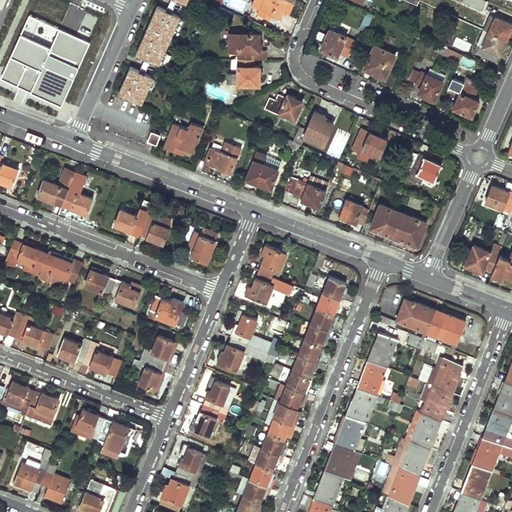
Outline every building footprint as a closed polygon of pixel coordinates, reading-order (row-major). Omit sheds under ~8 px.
[(176,0),(169,0),(166,9),(172,11),(176,0)] [(287,12),(292,0),(261,0),(256,13),(269,19),(272,13),(278,15),(280,9),(287,12)] [(157,5),(136,52),(145,56),(151,59),(162,63),(167,51),(164,50),(174,27),(177,29),(183,16),(172,11),(166,9),(157,5)] [(91,41),(31,13),(1,79),(28,90),(63,105),(91,41)] [(495,13),(488,28),(505,35),(511,20),(495,13)] [(319,46),(336,53),(337,49),(344,53),(352,37),(328,26),(319,46)] [(498,50),(505,35),(488,28),(481,42),(478,40),(474,48),(494,56),(497,49),(498,50)] [(233,57),(248,57),(248,49),(255,49),(255,31),(233,30),(233,57)] [(445,31),(441,40),(447,43),(451,33),(445,31)] [(363,65),(384,74),(394,51),(373,41),(363,65)] [(151,59),(145,56),(139,69),(145,72),(151,59)] [(247,64),(248,57),(233,57),(231,81),(254,82),(255,65),(247,64)] [(418,88),(434,95),(445,71),(429,64),(426,70),(420,67),(415,80),(420,82),(418,88)] [(130,65),(118,92),(141,102),(147,88),(150,89),(156,76),(145,72),(139,69),(130,65)] [(477,84),(452,73),(448,82),(459,87),(452,104),(471,112),(479,96),(473,93),(477,84)] [(267,97),(262,108),(277,114),(278,111),(292,118),(300,100),(285,93),(283,97),(276,94),(273,99),(267,97)] [(312,109),(301,135),(322,144),(333,118),(312,109)] [(248,121),(241,118),(239,123),(247,126),(248,121)] [(172,122),(163,146),(180,153),(182,148),(191,151),(201,125),(189,120),(186,127),(172,122)] [(291,140),(299,143),(301,139),(297,137),(302,127),(299,125),(298,127),(297,126),(291,140)] [(358,127),(349,147),(358,151),(361,146),(378,154),(386,137),(373,131),(372,133),(358,127)] [(151,130),(147,139),(156,143),(160,133),(151,130)] [(296,149),(299,143),(291,140),(286,138),(284,144),(296,149)] [(220,149),(209,144),(202,161),(227,171),(238,146),(224,140),(220,149)] [(243,177),(268,187),(279,159),(255,149),(243,177)] [(430,157),(416,152),(405,178),(418,184),(421,177),(432,181),(439,164),(429,159),(430,157)] [(0,154),(0,180),(3,181),(2,184),(11,187),(19,168),(1,161),(3,156),(0,154)] [(342,172),(350,174),(353,166),(344,164),(342,172)] [(62,204),(75,172),(66,168),(59,184),(44,178),(37,197),(55,204),(56,201),(62,204)] [(75,172),(62,204),(77,209),(76,212),(86,216),(94,197),(79,192),(86,176),(75,172)] [(298,198),(317,206),(324,187),(297,177),(291,192),(299,195),(298,198)] [(502,208),(509,190),(492,182),(484,201),(502,208)] [(333,207),(339,191),(332,188),(326,204),(333,207)] [(337,213),(354,220),(361,203),(344,196),(337,213)] [(126,228),(140,234),(148,213),(153,202),(146,199),(139,215),(122,209),(114,226),(124,231),(126,228)] [(391,234),(400,210),(377,202),(368,226),(391,234)] [(424,220),(400,210),(391,234),(415,244),(424,220)] [(148,213),(140,234),(155,240),(155,242),(163,246),(171,228),(170,227),(173,219),(156,212),(155,217),(154,216),(154,215),(153,215),(153,214),(148,213)] [(219,234),(204,227),(192,256),(207,263),(212,251),(214,252),(219,242),(216,240),(219,234)] [(6,263),(16,267),(19,259),(26,262),(24,268),(40,275),(49,252),(34,246),(35,244),(26,241),(25,243),(15,239),(6,263)] [(265,254),(259,270),(274,276),(278,278),(288,253),(266,244),(263,253),(265,254)] [(485,266),(494,270),(500,254),(475,244),(467,263),(483,270),(485,266)] [(50,249),(49,252),(40,275),(40,276),(63,285),(66,278),(76,283),(84,263),(50,249)] [(500,254),(494,270),(493,273),(503,278),(505,273),(511,275),(511,259),(510,259),(511,256),(501,252),(500,254)] [(103,271),(93,267),(85,286),(110,295),(117,279),(102,273),(103,271)] [(250,284),(246,294),(267,303),(275,284),(271,283),(274,276),(259,270),(253,285),(250,284)] [(311,272),(306,285),(313,287),(319,275),(311,272)] [(330,276),(324,291),(344,299),(347,292),(344,291),(347,282),(330,276)] [(131,284),(117,279),(110,295),(108,300),(116,303),(118,299),(134,305),(139,291),(141,292),(143,287),(131,282),(131,284)] [(324,291),(317,308),(335,314),(337,307),(340,308),(344,299),(324,291)] [(173,302),(157,295),(149,316),(156,319),(157,316),(175,324),(184,302),(175,298),(173,302)] [(423,336),(425,338),(428,331),(436,309),(407,297),(398,319),(425,330),(423,336)] [(317,308),(311,323),(332,330),(334,322),(332,321),(335,314),(317,308)] [(235,330),(232,338),(246,343),(253,346),(257,339),(250,336),(258,319),(244,313),(244,311),(240,309),(237,317),(239,319),(241,321),(239,324),(237,323),(234,330),(235,330)] [(467,321),(436,309),(428,331),(458,343),(467,321)] [(15,319),(0,313),(0,333),(1,332),(16,338),(24,316),(17,313),(15,319)] [(31,319),(24,316),(16,338),(31,343),(29,345),(39,349),(46,331),(29,324),(31,319)] [(332,330),(311,323),(305,338),(323,345),(325,338),(328,339),(332,330)] [(375,343),(368,359),(389,367),(400,338),(381,331),(376,343),(375,343)] [(423,336),(411,332),(408,342),(421,347),(425,338),(423,336)] [(178,342),(160,335),(153,352),(147,350),(144,357),(166,366),(172,350),(174,351),(178,342)] [(81,344),(65,338),(58,356),(67,360),(69,358),(83,363),(92,341),(85,338),(81,344)] [(246,343),(232,338),(229,344),(228,344),(225,353),(228,354),(226,357),(223,356),(221,356),(218,362),(223,365),(224,363),(237,368),(245,351),(243,350),(246,343)] [(323,345),(305,338),(299,354),(320,362),(323,354),(320,352),(323,345)] [(439,343),(425,338),(421,347),(434,352),(439,343)] [(100,344),(92,341),(83,363),(98,369),(97,372),(106,376),(114,357),(97,350),(100,344)] [(253,346),(246,343),(243,350),(245,351),(250,353),(253,346)] [(266,360),(274,364),(274,362),(276,358),(277,355),(269,352),(266,360)] [(320,362),(299,354),(293,369),(310,376),(314,368),(316,370),(320,362)] [(439,371),(433,384),(453,391),(459,376),(457,375),(462,363),(444,356),(439,371)] [(166,366),(144,357),(142,361),(137,359),(134,365),(142,369),(144,365),(147,366),(140,383),(158,391),(162,382),(160,380),(166,366)] [(286,361),(276,358),(274,362),(285,366),(286,361)] [(365,375),(360,387),(377,394),(389,367),(368,359),(362,374),(365,375)] [(285,366),(274,362),(274,364),(272,368),(282,372),(285,366)] [(310,376),(293,369),(287,385),(307,393),(311,385),(307,384),(310,376)] [(434,369),(429,382),(433,384),(439,371),(434,369)] [(419,378),(410,375),(407,384),(416,387),(419,378)] [(208,398),(205,405),(227,414),(230,406),(223,403),(231,386),(217,380),(217,379),(213,376),(209,384),(214,387),(212,391),(210,390),(206,397),(208,398)] [(268,377),(265,384),(276,388),(279,381),(268,377)] [(30,387),(13,381),(10,389),(9,388),(3,403),(27,413),(30,405),(36,390),(30,388),(30,387)] [(501,393),(495,408),(511,414),(511,382),(507,381),(502,393),(501,393)] [(433,384),(429,382),(423,398),(427,399),(423,412),(440,418),(445,406),(447,407),(453,391),(433,384)] [(307,393),(287,385),(280,401),(298,408),(301,400),(304,401),(307,393)] [(237,389),(231,386),(223,403),(230,406),(237,389)] [(353,398),(347,414),(366,422),(377,394),(360,387),(355,399),(353,398)] [(405,390),(396,387),(391,399),(400,403),(405,390)] [(44,394),(36,390),(30,405),(39,408),(35,418),(52,425),(59,408),(57,407),(61,399),(44,392),(44,394)] [(259,401),(252,398),(247,410),(254,412),(255,409),(259,401)] [(266,404),(259,401),(255,409),(262,412),(266,404)] [(298,408),(280,401),(274,417),(295,425),(299,417),(295,415),(298,408)] [(227,414),(205,405),(202,412),(201,411),(198,419),(200,420),(199,424),(193,423),(190,430),(195,432),(196,430),(209,436),(216,420),(223,423),(227,414)] [(490,424),(486,436),(511,445),(511,436),(507,434),(511,420),(511,414),(495,408),(488,423),(490,424)] [(100,415),(83,409),(80,416),(78,416),(73,430),(98,440),(107,419),(100,416),(100,415)] [(440,418),(423,412),(412,439),(431,447),(437,431),(436,430),(440,418)] [(343,430),(338,442),(355,449),(360,451),(362,448),(357,445),(366,422),(347,414),(341,429),(343,430)] [(295,425),(274,417),(268,432),(286,439),(289,431),(292,432),(295,425)] [(129,436),(128,435),(131,427),(114,421),(113,421),(107,419),(98,440),(105,442),(104,445),(123,453),(127,444),(126,444),(129,436)] [(286,439),(268,432),(262,447),(283,455),(286,447),(283,446),(286,439)] [(479,447),(473,463),(492,470),(500,450),(511,454),(511,445),(486,436),(481,448),(479,447)] [(405,437),(398,456),(404,458),(412,439),(405,437)] [(431,447),(412,439),(404,458),(398,456),(394,454),(390,462),(401,467),(419,474),(423,462),(425,463),(431,447)] [(331,454),(325,469),(345,477),(355,449),(338,442),(333,454),(331,454)] [(180,465),(177,472),(198,480),(201,473),(195,471),(203,453),(189,447),(189,446),(185,444),(182,451),(186,453),(185,456),(183,455),(178,464),(180,465)] [(283,455),(262,447),(256,463),(274,469),(277,463),(280,463),(283,455)] [(26,463),(22,462),(13,483),(30,490),(36,479),(42,482),(47,471),(50,463),(47,461),(51,452),(45,450),(40,463),(29,458),(26,463)] [(100,453),(95,451),(92,459),(97,461),(100,453)] [(208,455),(203,453),(195,471),(201,473),(208,455)] [(274,469),(256,463),(250,478),(271,486),(273,479),(271,477),(274,469)] [(469,479),(464,491),(481,498),(492,470),(473,463),(467,478),(469,479)] [(242,467),(233,464),(230,470),(239,474),(242,467)] [(419,474),(401,467),(390,495),(410,502),(416,487),(414,486),(419,474)] [(321,485),(316,498),(334,504),(345,477),(325,469),(319,485),(321,485)] [(239,474),(230,470),(227,476),(241,481),(244,476),(239,474)] [(71,481),(47,471),(42,482),(49,485),(45,496),(62,503),(71,481)] [(198,480),(177,472),(174,478),(173,478),(170,485),(173,487),(172,490),(166,489),(163,497),(168,499),(168,497),(182,503),(190,485),(195,487),(198,480)] [(426,486),(429,478),(421,475),(418,483),(426,486)] [(250,478),(246,477),(239,492),(244,494),(250,478)] [(271,486),(250,478),(244,494),(261,501),(264,494),(269,495),(273,487),(271,486)] [(42,482),(36,479),(30,490),(38,493),(42,482)] [(119,490),(92,480),(80,509),(86,511),(89,511),(91,510),(94,511),(109,511),(110,511),(119,490)] [(110,511),(117,511),(126,493),(119,490),(110,511)] [(475,511),(481,498),(464,491),(460,504),(458,503),(453,511),(475,511)] [(261,501),(244,494),(238,509),(244,511),(260,511),(261,510),(258,508),(261,501)] [(406,511),(410,502),(390,495),(385,507),(383,511),(406,511)] [(310,508),(308,511),(330,511),(332,507),(338,509),(339,506),(334,504),(316,498),(311,509),(310,508)] [(483,511),(488,501),(481,498),(475,511),(483,511)]
